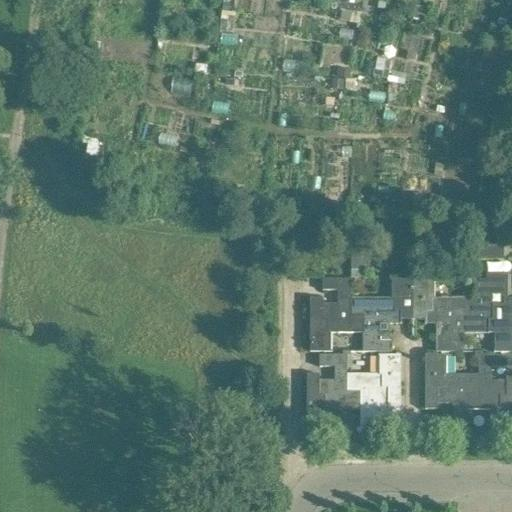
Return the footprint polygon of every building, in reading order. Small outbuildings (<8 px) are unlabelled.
[(415,90),(345,92),(346,115),(416,112),(415,90)] [(375,184),(379,167),(358,162),(354,179),(375,184)] [(476,260),(503,260),(503,247),(476,246),(476,260)] [(349,316),(349,299),(349,284),(352,284),(352,280),(321,280),(321,292),(336,292),(337,306),(321,306),(321,300),(308,300),(308,354),(331,354),(331,353),(330,353),(329,335),(361,335),(361,316),(349,316)] [(388,323),(412,323),(412,280),(390,280),(390,281),(391,281),(391,300),(349,299),(349,316),(361,316),(361,335),(361,354),(388,354),(388,323)] [(476,300),(433,299),(433,282),(435,282),(435,280),(412,280),(412,323),(435,323),(435,354),(463,354),(463,335),(463,317),(476,317),(476,300)] [(511,300),(503,300),(503,281),(472,281),(472,285),(476,285),(476,300),(476,317),(463,317),(463,335),(494,336),(494,353),(493,353),(493,354),(511,354),(511,300)] [(347,392),(347,376),(347,357),(351,357),(351,354),(343,354),(343,357),(319,357),(319,369),(335,369),(335,383),(319,383),(319,376),(306,376),(306,430),(329,430),(329,429),(328,429),(328,412),(356,412),(356,392),(347,392)] [(478,357),(478,376),(478,393),(465,393),(465,412),(497,412),(497,430),(495,430),(495,431),(511,430),(511,376),(506,377),(506,383),(490,383),(490,369),(506,369),(506,358),(482,357),(482,355),(475,355),(475,357),(478,357)] [(379,376),(347,376),(347,392),(356,392),(356,412),(360,412),(361,430),(387,430),(387,419),(372,419),(372,405),(387,405),(387,412),(400,412),(400,357),(378,357),(378,358),(379,358),(379,376)] [(478,393),(478,376),(446,376),(446,358),(447,358),(447,357),(425,357),(425,412),(437,412),(437,406),(453,406),(453,419),(437,419),(437,430),(465,430),(465,412),(465,393),(478,393)]
